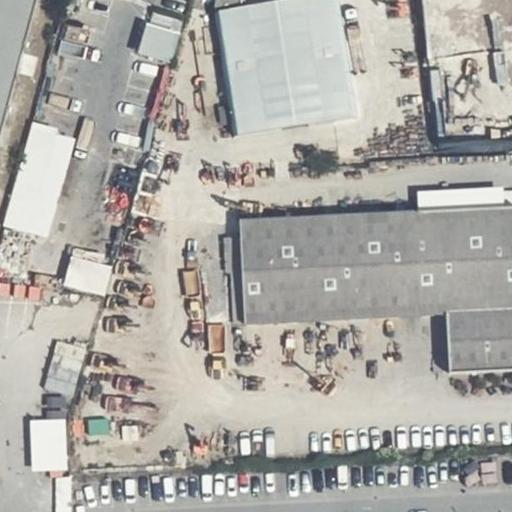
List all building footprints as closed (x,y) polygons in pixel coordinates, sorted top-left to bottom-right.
[(356,129),(339,0),(333,0),(248,11),(215,16),(232,146),(356,129)] [(248,11),(246,0),(219,0),(215,16),(248,11)] [(174,62),(185,18),(151,10),(141,54),(174,62)] [(59,131),(32,123),(2,232),(49,245),(77,144),(57,139),(59,131)] [(511,379),(511,223),(244,232),(248,337),(450,331),(454,383),(511,379)] [(75,251),(67,284),(108,294),(116,261),(75,251)] [(67,416),(31,416),(31,468),(67,468),(67,416)]
